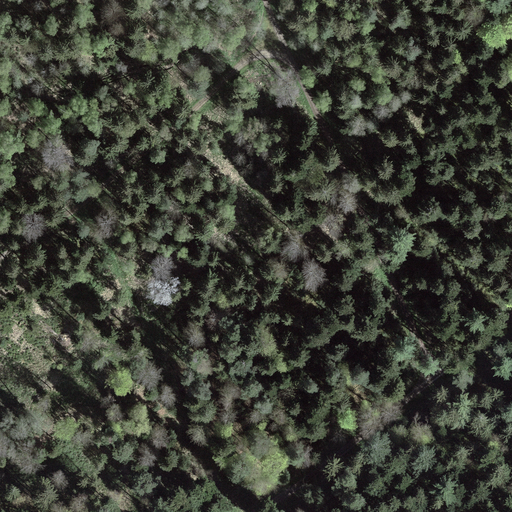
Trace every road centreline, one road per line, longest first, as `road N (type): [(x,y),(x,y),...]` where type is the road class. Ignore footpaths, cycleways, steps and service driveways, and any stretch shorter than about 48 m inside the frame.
road 1 (track): [(264,0),(277,32),(194,120),(0,261)]
road 2 (track): [(277,32),(429,378)]
road 3 (track): [(257,511),(511,323)]
